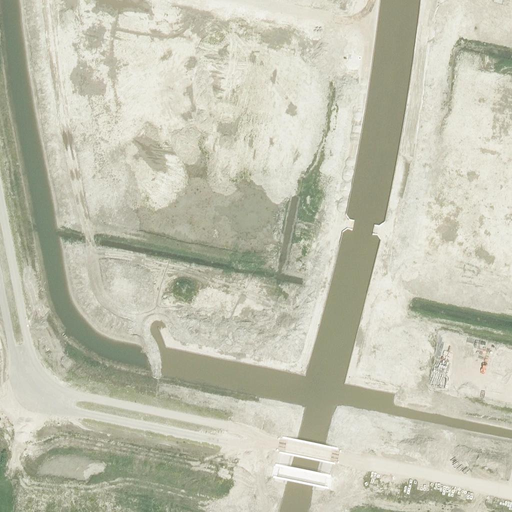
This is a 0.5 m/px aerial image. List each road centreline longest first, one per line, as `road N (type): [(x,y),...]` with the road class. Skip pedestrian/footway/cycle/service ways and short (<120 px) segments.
road 1 (residential): [(429,0),(368,323),(373,402),(364,462)]
road 2 (tertiary): [(280,445),(82,397),(43,376),(31,356),(0,197)]
road 3 (tertiary): [(0,285),(18,383),(40,402),(227,443),(280,445)]
road 4 (tertiary): [(511,493),(364,462)]
road 5 (track): [(366,24),(242,0)]
